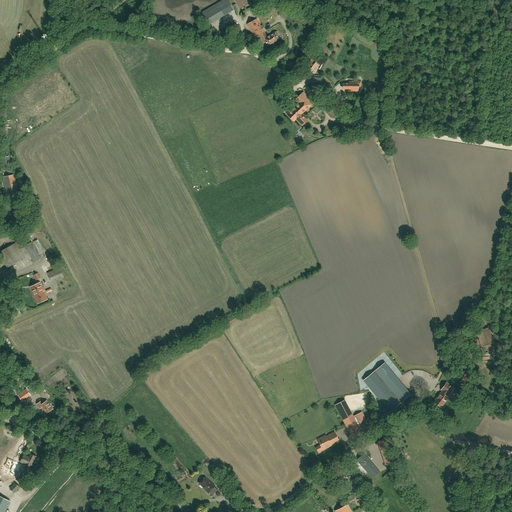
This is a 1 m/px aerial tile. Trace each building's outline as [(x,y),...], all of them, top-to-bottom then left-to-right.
[(208,25),(234,10),(228,0),(223,0),(201,13),(208,25)] [(245,0),(235,0),(240,9),(248,4),(245,0)] [(279,40),(277,36),(278,36),(279,34),(277,32),(276,32),(267,37),(256,19),(247,24),(255,38),(260,35),(264,43),(265,42),(268,46),(279,40)] [(313,61),(311,63),(307,69),(311,71),(317,63),(313,61)] [(349,89),(349,91),(358,91),(358,87),(361,87),(361,82),(349,82),(349,84),(343,84),(343,89),(349,89)] [(301,114),(313,102),(303,92),(294,101),(298,105),(294,109),(292,108),(287,114),(294,121),(296,119),(302,125),(307,120),(301,114)] [(299,129),(294,134),(300,140),(305,135),(299,129)] [(3,169),(11,167),(9,156),(1,158),(3,169)] [(7,195),(19,193),(17,183),(15,184),(13,175),(3,177),(7,195)] [(33,263),(41,258),(31,242),(24,246),(33,263)] [(0,255),(7,268),(24,258),(15,243),(0,251),(0,255)] [(13,264),(16,271),(27,267),(23,260),(13,264)] [(51,283),(64,278),(60,267),(47,273),(51,283)] [(30,287),(34,295),(38,303),(47,299),(42,288),(43,288),(41,284),(41,285),(40,283),(30,287)] [(482,346),(493,342),(488,327),(477,331),(482,346)] [(398,404),(410,394),(384,363),(372,373),(398,404)] [(441,389),(442,390),(448,394),(452,397),(457,390),(446,382),(441,389)] [(24,391),(18,395),(21,400),(27,396),(29,394),(26,390),(24,391)] [(448,394),(442,390),(434,402),(441,407),(448,397),(446,396),(448,394)] [(361,431),(360,430),(361,429),(362,431),(369,427),(361,412),(354,416),(355,417),(354,418),(344,400),(335,405),(351,436),(361,431)] [(40,402),(37,404),(40,408),(42,406),(47,413),(52,409),(47,401),(42,404),(40,402)] [(316,448),(318,453),(326,449),(326,448),(339,441),(335,432),(326,436),(326,435),(317,439),(320,445),(316,448)] [(374,445),(369,452),(372,454),(374,452),(376,453),(374,456),(381,462),(384,457),(379,453),(381,450),(374,445)] [(356,459),(372,478),(380,471),(364,453),(356,459)] [(33,462),(36,457),(31,454),(29,457),(24,455),(20,462),(26,464),(25,464),(32,467),(34,462),(33,462)] [(385,458),(387,465),(395,463),(392,456),(385,458)] [(4,466),(5,466),(8,468),(7,471),(6,474),(13,477),(13,475),(15,471),(18,472),(19,472),(22,464),(17,462),(13,460),(8,458),(4,466)] [(199,483),(204,488),(205,489),(208,493),(215,486),(205,477),(199,483)] [(15,483),(10,488),(15,493),(20,487),(15,483)] [(232,492),(229,488),(225,491),(228,495),(232,500),(235,503),(239,500),(236,497),(236,496),(232,492)] [(0,511),(4,511),(10,501),(0,496),(0,511)]
